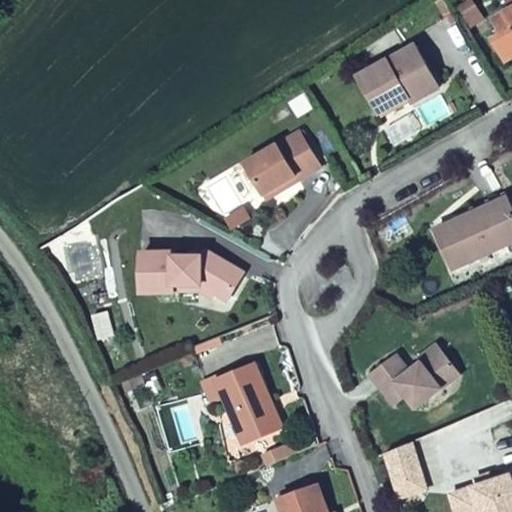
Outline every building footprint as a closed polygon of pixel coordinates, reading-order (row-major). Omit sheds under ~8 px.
[(510,54),(511,53),(511,7),(498,17),(506,28),(498,32),(510,54)] [(413,42),(355,74),(373,109),(404,90),(409,100),(436,84),(413,42)] [(257,193),(291,175),(293,178),(317,164),(296,127),(238,160),(257,193)] [(458,215),(434,226),(452,266),(511,238),(511,200),(505,186),(455,209),(458,215)] [(174,249),(140,251),(141,288),(174,288),(174,282),(203,281),(226,296),(243,269),(206,248),(203,253),(174,253),(174,249)] [(416,348),(422,356),(441,341),(436,334),(416,348)] [(441,341),(422,356),(410,366),(397,349),(369,369),(393,399),(406,390),(416,402),(460,368),(441,341)] [(258,354),(219,372),(246,432),(285,415),(258,354)] [(411,436),(383,448),(396,491),(423,484),(411,436)] [(511,511),(511,464),(506,466),(507,471),(487,477),(475,481),(447,490),(454,511),(511,511)] [(473,475),(475,481),(487,477),(485,471),(473,475)] [(275,490),(282,511),(337,511),(334,511),(328,511),(316,476),(275,490)]
